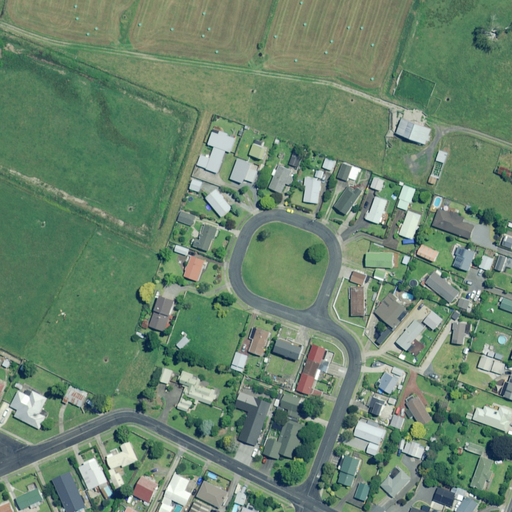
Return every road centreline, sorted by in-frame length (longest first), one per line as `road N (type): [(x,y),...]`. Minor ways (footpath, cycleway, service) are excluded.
road 1 (tertiary): [(306,501),(126,416),(17,462)]
road 2 (residential): [(313,321),(251,299),(233,264),(252,223),(276,214),(332,242),(332,275)]
road 3 (residential): [(306,501),(354,359),(349,343),(313,321)]
